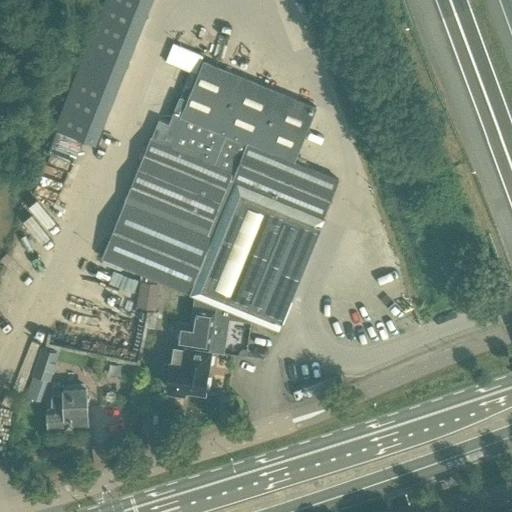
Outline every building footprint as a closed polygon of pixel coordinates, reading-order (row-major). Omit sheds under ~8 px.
[(95,144),(152,0),(109,0),(58,129),(95,144)] [(198,71),(205,53),(174,40),(167,59),(198,71)] [(201,297),(252,319),(279,330),(324,219),(322,218),(338,179),(294,161),(316,107),(204,61),(188,100),(180,96),(162,142),(151,138),(102,257),(143,274),(138,306),(151,308),(156,279),(201,297)] [(48,153),(75,164),(84,141),(57,130),(48,153)] [(168,385),(171,385),(170,389),(184,391),(184,387),(204,390),(210,351),(246,356),(252,319),(201,297),(199,307),(193,307),(190,323),(178,322),(172,364),(164,363),(163,371),(170,372),(168,385)] [(33,375),(45,379),(54,351),(42,347),(33,375)] [(26,396),(37,400),(44,380),(32,376),(26,396)] [(51,408),(48,408),(49,428),(89,426),(87,402),(90,400),(89,396),(87,395),(87,387),(64,388),(63,385),(52,385),(52,394),(51,408)] [(1,403),(10,407),(14,396),(6,392),(1,403)] [(171,426),(184,428),(185,417),(181,417),(182,411),(173,410),(171,426)]
